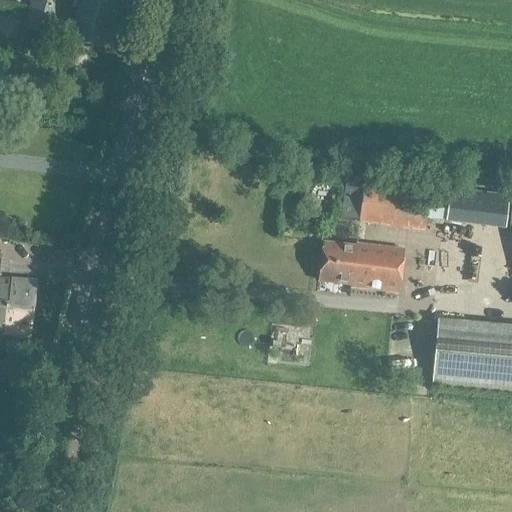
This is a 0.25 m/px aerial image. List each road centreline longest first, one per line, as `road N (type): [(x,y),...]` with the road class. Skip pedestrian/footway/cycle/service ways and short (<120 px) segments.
road 1 (secondary): [(37,511),(165,0)]
road 2 (unknown): [(121,174),(0,155)]
